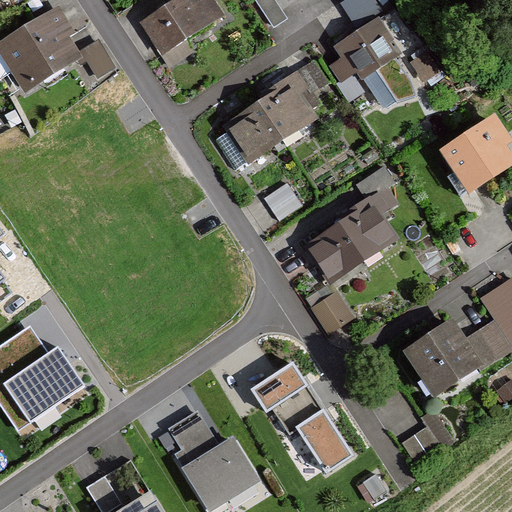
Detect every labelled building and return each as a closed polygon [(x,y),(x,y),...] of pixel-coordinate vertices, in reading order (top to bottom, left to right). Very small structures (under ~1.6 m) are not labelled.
[(91,29),(73,0),(36,0),(22,9),(31,24),(0,42),(0,66),(21,101),(79,66),(66,44),(91,29)] [(204,0),(198,4),(195,0),(175,0),(137,25),(160,61),(226,19),(213,0),(204,0)] [(298,0),(280,0),(286,9),(298,0)] [(354,0),(340,10),(356,34),(330,51),(338,63),(326,71),(338,90),(351,81),(358,90),(401,62),(375,21),(382,17),(371,0),(354,0)] [(426,80),(442,70),(426,44),(410,55),(426,80)] [(110,72),(95,48),(80,57),(95,81),(110,72)] [(324,90),(308,67),(284,83),(268,93),(270,97),(241,116),(216,132),(243,172),(314,125),(306,113),(321,103),(316,95),(324,90)] [(507,149),(489,122),(431,159),(447,183),(450,181),(462,200),(509,169),(499,154),(507,149)] [(397,188),(386,171),(353,192),(361,204),(343,215),(347,222),(303,249),(307,255),(303,257),(324,290),(394,245),(379,222),(399,209),(389,193),(397,188)] [(290,180),(266,194),(280,218),(304,203),(290,180)] [(0,223),(0,301),(16,289),(0,267),(0,240),(8,234),(0,223)] [(511,286),(510,284),(480,304),(497,330),(511,320),(511,286)] [(330,332),(355,316),(337,286),(312,302),(330,332)] [(461,346),(446,324),(398,357),(429,403),(475,371),(479,377),(511,355),(491,326),(461,346)] [(31,325),(0,344),(0,406),(23,442),(94,396),(58,341),(47,349),(31,325)] [(310,383),(291,353),(246,382),(265,413),(275,407),(290,432),(300,426),(328,471),(356,453),(325,402),(302,416),(289,396),(310,383)] [(202,412),(171,431),(188,460),(182,464),(210,511),(263,479),(235,433),(220,442),(202,412)] [(434,449),(423,433),(402,447),(413,463),(434,449)] [(107,511),(121,504),(104,476),(87,486),(103,511),(107,511)] [(166,511),(156,496),(131,511),(166,511)]
